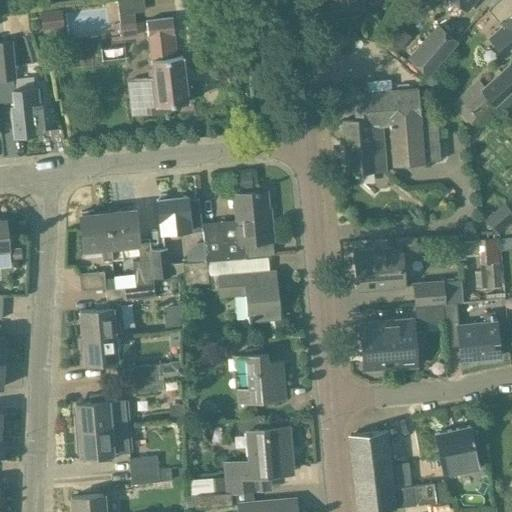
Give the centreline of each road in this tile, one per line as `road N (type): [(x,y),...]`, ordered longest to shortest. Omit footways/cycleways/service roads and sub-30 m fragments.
road 1 (residential): [(36,511),(54,171)]
road 2 (residential): [(329,402),(304,147)]
road 3 (residential): [(54,171),(304,147)]
road 4 (residential): [(329,402),(511,376)]
road 5 (residential): [(304,147),(290,0)]
